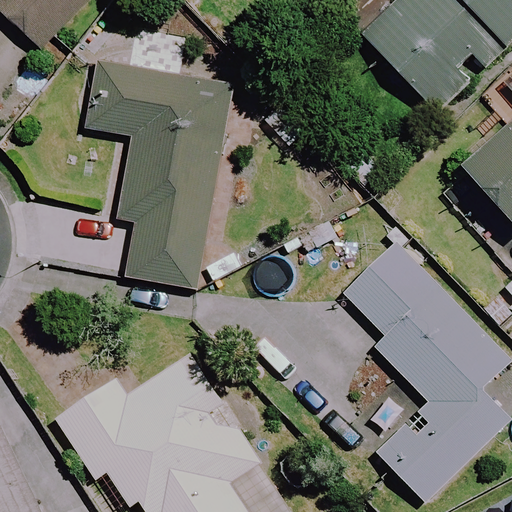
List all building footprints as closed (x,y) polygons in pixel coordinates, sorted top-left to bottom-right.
[(0,0),(0,11),(40,52),(89,3),(86,0),(0,0)] [(511,0),(403,0),(363,37),(435,115),(468,85),(456,71),(470,58),(482,70),(511,42),(511,0)] [(230,90),(180,82),(187,39),(134,30),(126,73),(96,68),(85,132),(132,140),(118,222),(135,225),(126,281),(196,293),(230,90)] [(511,72),(500,84),(511,97),(511,132),(464,175),(511,227),(511,72)] [(510,366),(393,249),(342,300),(379,338),(369,348),(428,408),(378,458),(426,507),(509,424),(481,395),(510,366)] [(145,511),(244,511),(229,488),(264,466),(194,358),(128,400),(118,383),(57,423),(96,484),(109,477),(130,511),(140,504),(145,511)] [(21,482),(0,439),(0,511),(59,511),(40,473),(21,482)]
